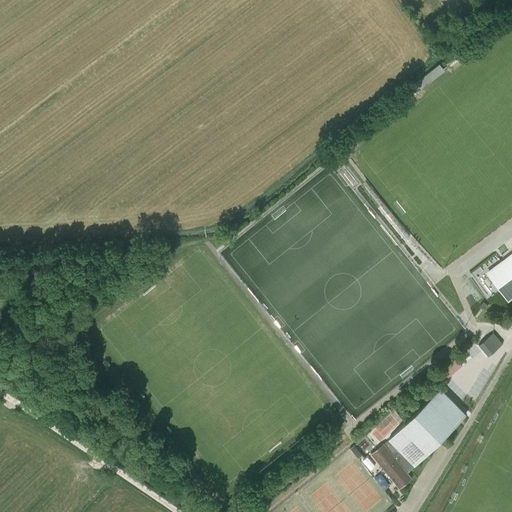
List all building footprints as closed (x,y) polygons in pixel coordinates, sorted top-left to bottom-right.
[(511,254),(488,273),(507,299),(511,295),(511,254)] [(483,302),(479,306),(484,310),(488,306),(483,302)] [(488,356),(502,344),(493,333),(478,345),(488,356)] [(446,379),(462,364),(455,356),(438,370),(446,379)] [(411,478),(407,472),(466,414),(440,388),(388,439),(389,440),(384,444),(383,443),(370,453),(399,488),(411,478)] [(356,449),(353,452),(358,458),(362,455),(356,449)] [(369,455),(365,458),(370,468),(375,465),(369,455)]
